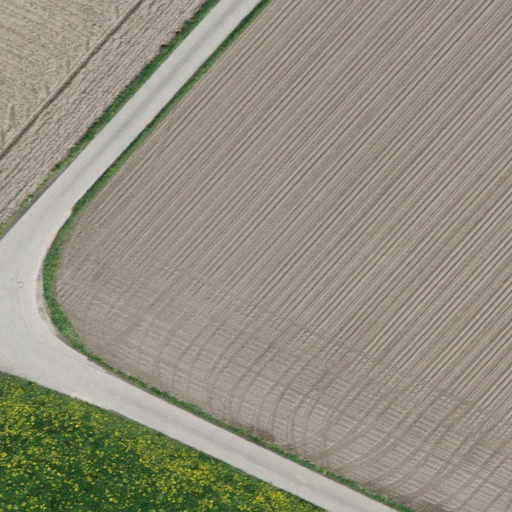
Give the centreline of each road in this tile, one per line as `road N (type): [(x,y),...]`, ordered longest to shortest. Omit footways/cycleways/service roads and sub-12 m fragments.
road 1 (track): [(380,511),(0,329)]
road 2 (track): [(0,275),(248,0)]
